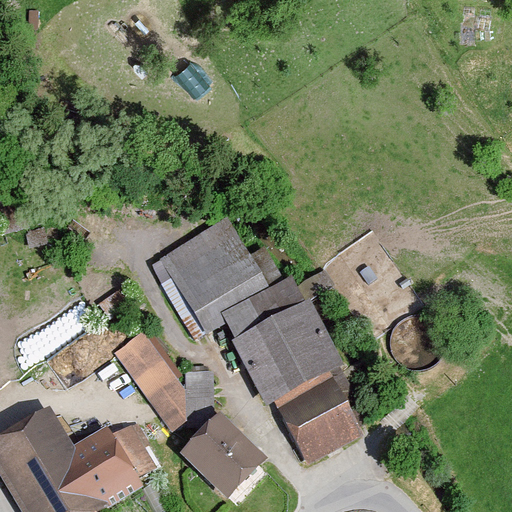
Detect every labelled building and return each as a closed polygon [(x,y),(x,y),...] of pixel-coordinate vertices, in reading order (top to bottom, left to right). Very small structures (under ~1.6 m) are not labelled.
[(191,349),(217,334),(225,348),(221,351),(257,417),(267,411),(300,471),(369,433),(300,311),(296,313),(281,287),(262,298),(219,227),(155,265),(168,286),(157,293),(191,349)] [(311,299),(335,284),(327,271),(303,286),(311,299)] [(156,366),(137,339),(111,358),(130,384),(156,366)] [(197,416),(171,382),(142,404),(168,438),(197,416)] [(109,435),(103,425),(71,444),(49,406),(0,434),(0,476),(20,511),(97,511),(141,487),(134,474),(154,462),(130,422),(109,435)] [(264,459),(218,414),(180,453),(226,498),(264,459)]
